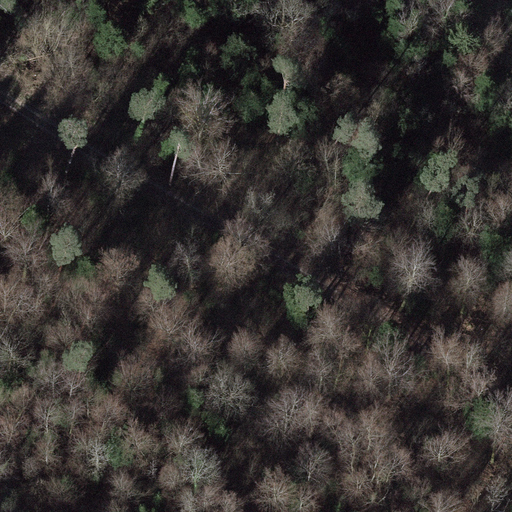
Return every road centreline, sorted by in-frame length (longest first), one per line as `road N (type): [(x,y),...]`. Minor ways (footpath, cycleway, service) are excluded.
road 1 (track): [(511,399),(0,94)]
road 2 (track): [(0,131),(119,127),(511,164)]
